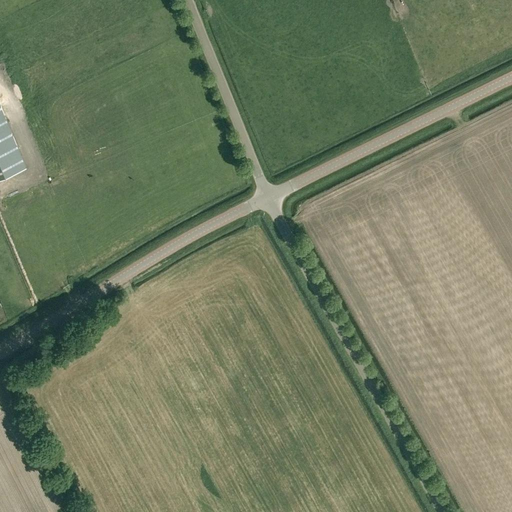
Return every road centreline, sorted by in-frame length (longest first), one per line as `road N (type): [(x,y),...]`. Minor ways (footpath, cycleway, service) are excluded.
road 1 (unclassified): [(442,511),(269,200)]
road 2 (tertiary): [(0,355),(269,200)]
road 3 (tertiary): [(269,200),(511,78)]
road 4 (unclassified): [(269,200),(188,0)]
